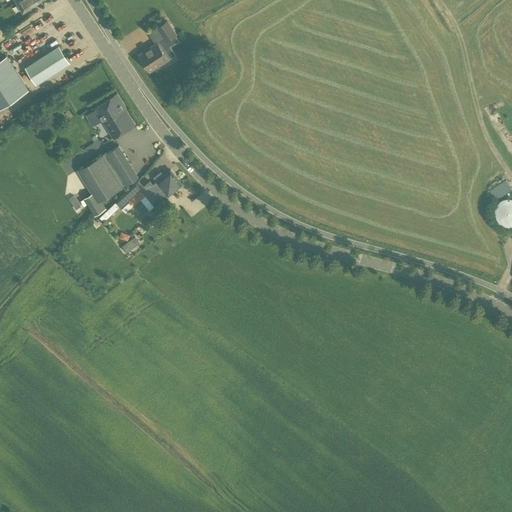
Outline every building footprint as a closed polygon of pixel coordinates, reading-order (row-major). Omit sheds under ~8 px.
[(15,0),(22,11),(40,0),(15,0)] [(149,71),(175,54),(166,40),(176,34),(167,20),(157,26),(164,37),(138,54),(149,71)] [(36,84),(70,62),(58,44),(25,66),(36,84)] [(27,89),(6,55),(0,58),(0,106),(10,100),(27,89)] [(134,124),(124,108),(126,107),(117,92),(93,107),(94,109),(88,113),(94,122),(100,118),(102,122),(103,121),(113,137),(134,124)] [(38,136),(44,133),(39,124),(33,127),(38,136)] [(97,202),(138,177),(118,144),(77,170),(97,202)] [(154,205),(181,183),(170,170),(163,175),(160,171),(153,177),(156,181),(152,184),(149,181),(140,188),(136,183),(115,202),(121,208),(129,201),(133,206),(146,195),(154,205)] [(69,198),(76,209),(81,206),(74,195),(69,198)] [(504,225),(507,226),(509,226),(511,225),(511,224),(511,197),(509,197),(506,197),(504,198),(501,199),(499,200),(497,202),(496,203),(495,206),(494,208),(494,210),(494,213),(494,215),(495,218),(496,220),(498,222),(500,223),(502,224),(504,225)] [(123,246),(128,252),(141,241),(136,235),(123,246)]
